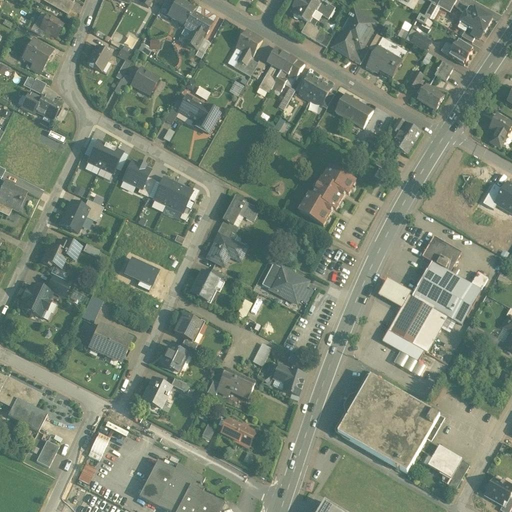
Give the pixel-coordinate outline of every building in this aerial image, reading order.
[(40,0),(41,0),(67,15),(72,6),(71,5),(62,0),(40,0)] [(142,0),(140,4),(147,8),(152,0),(142,0)] [(176,4),(169,0),(166,0),(158,14),(167,20),(168,18),(176,4)] [(195,10),(178,0),(176,4),(168,18),(185,27),(193,13),(195,10)] [(310,0),(301,0),(293,15),(308,24),(312,26),(315,21),(310,18),(314,12),(322,15),(329,20),(335,10),(325,4),(321,2),(319,5),(310,0)] [(457,0),(441,0),(437,7),(450,14),(457,0)] [(492,21),(475,10),(471,9),(469,9),(461,23),(461,24),(475,31),(471,36),(471,37),(475,39),(479,42),(480,41),(483,36),(492,21)] [(212,24),(193,13),(185,27),(184,29),(194,35),(188,45),(185,44),(185,45),(196,51),(202,40),(203,40),(212,24)] [(376,25),(355,13),(352,18),(350,17),(349,19),(351,20),(345,29),(333,49),(342,54),(343,52),(349,56),(348,58),(354,47),(361,52),(376,25)] [(63,26),(47,17),(46,17),(41,14),(34,26),(40,29),(39,30),(56,39),(63,26)] [(419,15),(416,21),(425,26),(428,19),(419,15)] [(308,39),(315,27),(312,26),(308,24),(302,35),(308,39)] [(475,31),(461,24),(458,29),(465,33),(471,36),(475,31)] [(333,38),(315,27),(308,39),(326,49),(333,38)] [(410,31),(406,42),(428,52),(432,41),(410,31)] [(263,42),(246,32),(237,49),(243,52),(253,58),(263,42)] [(471,36),(465,33),(462,39),(472,45),(475,39),(471,37),(471,36)] [(377,36),(369,51),(374,54),(376,51),(379,53),(384,43),(382,41),(383,40),(377,36)] [(53,53),(32,41),(22,59),(32,65),(42,71),(53,53)] [(458,42),(449,57),(464,67),(473,52),(458,42)] [(384,43),(379,53),(376,51),(374,54),(365,69),(373,74),(375,70),(392,80),(390,78),(392,76),(391,75),(399,62),(395,60),(400,51),(384,43)] [(361,52),(354,47),(348,58),(348,59),(355,63),(361,52)] [(111,56),(96,48),(96,49),(91,57),(92,58),(88,65),(87,65),(86,65),(101,73),(110,57),(111,56)] [(290,58),(276,50),(267,65),(272,68),(282,73),(290,58)] [(133,58),(121,51),(117,57),(129,64),(133,58)] [(253,58),(243,52),(234,69),(250,79),(251,77),(258,65),(257,65),(251,61),(253,58)] [(366,55),(361,52),(355,63),(360,66),(366,55)] [(304,67),(290,58),(282,73),(286,76),(296,81),(304,67)] [(258,65),(251,77),(257,81),(265,66),(259,63),(258,65)] [(453,70),(442,63),(434,77),(445,84),(453,70)] [(42,71),(32,65),(29,70),(39,76),(42,71)] [(272,68),(261,87),(270,93),(272,90),(273,88),(282,73),(272,68)] [(159,80),(140,70),(131,87),(149,97),(159,80)] [(282,73),(273,88),(276,90),(281,93),(287,82),(284,80),(286,76),(282,73)] [(417,91),(424,78),(416,73),(408,86),(417,91)] [(310,103),(321,83),(311,77),(309,81),(304,90),(300,95),(304,97),(305,99),(310,103)] [(303,78),(298,87),(304,90),(309,81),(303,78)] [(46,86),(35,80),(30,91),(40,96),(46,86)] [(121,81),(114,93),(120,97),(127,84),(121,81)] [(238,97),(244,87),(235,82),(229,92),(238,97)] [(321,83),(310,103),(316,106),(318,105),(321,107),(324,102),(329,94),(332,90),(321,83)] [(295,92),(300,95),(304,90),(298,87),(295,92)] [(444,98),(426,87),(424,91),(421,90),(418,96),(420,97),(417,101),(435,113),(444,98)] [(206,101),(210,94),(199,88),(195,95),(206,101)] [(329,94),(324,102),(330,105),(335,97),(329,94)] [(61,106),(43,97),(41,101),(28,95),(21,108),(34,115),(35,113),(52,122),(53,122),(61,106)] [(373,113),(346,97),(336,114),(363,130),(373,113)] [(204,108),(187,98),(178,113),(178,114),(179,113),(185,117),(195,123),(193,127),(208,135),(219,116),(205,107),(204,108)] [(324,102),(321,107),(327,110),(330,105),(324,102)] [(172,109),(165,122),(171,126),(178,114),(178,113),(172,109)] [(511,129),(511,125),(498,117),(490,130),(491,130),(490,131),(497,135),(497,134),(506,139),(507,139),(511,129)] [(399,121),(391,132),(392,132),(385,143),(392,147),(406,125),(399,121)] [(392,147),(407,157),(422,135),(406,125),(392,147)] [(174,134),(168,131),(163,140),(169,143),(174,134)] [(506,139),(497,134),(497,135),(492,144),(500,149),(506,139)] [(90,159),(97,143),(91,140),(84,156),(90,159)] [(100,170),(110,149),(97,143),(90,159),(87,164),(88,164),(100,170)] [(115,171),(123,155),(110,149),(100,170),(112,176),(113,176),(115,171)] [(128,157),(123,155),(115,171),(120,173),(128,157)] [(391,167),(380,160),(376,167),(387,174),(391,167)] [(132,163),(123,182),(139,190),(141,191),(147,179),(150,172),(144,169),(145,168),(138,164),(137,166),(132,163)] [(96,177),(100,170),(88,164),(84,171),(96,177)] [(316,190),(341,203),(346,195),(349,196),(356,183),(330,168),(323,180),(322,180),(316,190)] [(112,176),(100,170),(96,177),(109,183),(112,176)] [(147,179),(141,191),(139,190),(137,194),(147,199),(148,198),(155,183),(147,179)] [(166,207),(176,186),(163,180),(160,185),(153,201),(154,202),(166,207)] [(14,187),(5,183),(0,192),(0,213),(7,217),(11,209),(16,212),(24,195),(13,190),(14,187)] [(148,198),(153,201),(160,185),(155,183),(148,198)] [(511,187),(507,185),(503,191),(494,186),(483,205),(494,211),(497,205),(511,213),(511,187)] [(188,201),(192,193),(176,186),(166,207),(182,215),(187,204),(188,201)] [(76,189),(73,195),(81,198),(83,193),(76,189)] [(192,193),(188,201),(194,203),(199,193),(193,190),(192,193)] [(341,203),(316,190),(312,197),(309,196),(299,213),(323,228),(333,210),(336,212),(341,203)] [(95,198),(93,204),(100,207),(102,202),(95,198)] [(237,200),(229,214),(225,222),(224,221),(224,222),(234,227),(240,215),(254,223),(259,212),(237,200)] [(87,202),(84,209),(89,211),(85,219),(96,224),(103,210),(87,202)] [(162,214),(166,207),(154,202),(151,209),(162,214)] [(71,203),(60,227),(77,235),(85,219),(89,211),(84,209),(71,203)] [(187,204),(182,215),(180,220),(185,223),(193,206),(187,204)] [(182,215),(166,207),(162,214),(179,222),(180,220),(182,215)] [(234,227),(224,222),(221,229),(232,234),(235,236),(238,229),(234,227)] [(232,234),(221,229),(217,236),(219,237),(220,236),(229,241),(232,234)] [(229,241),(220,236),(219,237),(208,260),(224,268),(229,257),(240,262),(246,250),(234,244),(237,237),(235,236),(232,234),(229,241)] [(184,240),(177,237),(174,242),(182,246),(184,240)] [(462,254),(434,238),(423,259),(432,264),(450,274),(462,254)] [(80,249),(63,241),(62,244),(60,245),(59,248),(59,249),(56,250),(48,247),(45,253),(47,254),(42,265),(49,268),(51,266),(54,267),(60,270),(64,261),(67,260),(73,263),(80,249)] [(101,253),(86,246),(83,253),(98,260),(101,253)] [(432,264),(413,299),(410,297),(409,297),(402,310),(389,332),(389,333),(425,354),(427,355),(428,354),(448,318),(462,327),(482,292),(481,292),(472,286),(450,274),(432,264)] [(308,284),(273,265),(262,287),(284,298),(286,294),(299,300),(306,287),(308,284)] [(69,274),(60,270),(54,267),(51,275),(65,282),(69,274)] [(227,278),(212,271),(209,277),(224,284),(227,278)] [(209,277),(203,274),(196,287),(197,287),(193,295),(193,294),(192,296),(193,296),(194,296),(200,299),(200,300),(208,304),(215,291),(219,293),(219,294),(224,284),(209,277)] [(488,280),(479,274),(472,286),(481,292),(488,280)] [(68,286),(54,279),(53,278),(52,280),(48,289),(47,290),(48,291),(62,298),(63,299),(64,298),(64,297),(69,288),(69,287),(68,286)] [(388,280),(378,297),(402,310),(409,297),(410,297),(412,294),(388,280)] [(51,296),(51,295),(32,286),(31,287),(28,293),(26,293),(22,301),(24,302),(21,308),(21,309),(22,310),(39,318),(40,319),(41,318),(41,317),(44,311),(46,312),(50,304),(47,303),(50,296),(51,296)] [(314,291),(306,287),(299,300),(299,301),(307,305),(314,291)] [(85,299),(73,293),(70,299),(82,305),(85,299)] [(103,303),(92,298),(82,320),(93,325),(103,303)] [(244,300),(235,319),(243,323),(253,304),(244,300)] [(201,325),(184,316),(183,317),(184,317),(179,327),(174,335),(185,340),(191,343),(192,343),(196,333),(197,334),(197,332),(196,332),(200,325),(200,326),(201,325)] [(511,319),(510,319),(510,320),(504,329),(505,330),(506,328),(511,331),(511,335),(506,346),(502,344),(505,346),(505,347),(511,350),(511,319)] [(93,339),(126,354),(131,342),(99,327),(93,339)] [(466,334),(480,342),(483,335),(470,327),(466,334)] [(425,354),(389,333),(383,344),(419,364),(425,354)] [(499,344),(483,335),(480,342),(496,351),(500,343),(499,344)] [(126,354),(93,339),(88,349),(121,364),(126,354)] [(191,343),(185,340),(182,346),(194,352),(197,346),(192,343),(191,343)] [(263,368),(271,348),(261,344),(253,363),(263,368)] [(194,352),(182,346),(179,352),(186,356),(191,359),(194,352)] [(179,352),(169,348),(160,366),(177,374),(181,366),(181,365),(185,356),(186,356),(179,352)] [(293,366),(297,357),(291,354),(287,364),(293,366)] [(426,369),(400,355),(395,364),(420,379),(426,369)] [(291,373),(280,368),(274,381),(286,386),(284,392),(292,395),(292,396),(300,399),(306,378),(291,373)] [(239,379),(226,373),(221,385),(217,393),(218,393),(229,398),(229,397),(231,392),(248,400),(255,385),(245,380),(243,381),(242,381),(239,380),(239,379)] [(440,418),(371,378),(338,435),(407,475),(440,418)] [(7,380),(6,379),(4,381),(0,389),(0,403),(3,405),(4,403),(13,407),(16,400),(33,409),(39,398),(40,397),(39,396),(38,397),(7,380)] [(188,386),(174,380),(171,387),(185,394),(188,386)] [(170,390),(153,381),(142,403),(151,407),(148,412),(157,416),(160,411),(166,399),(167,400),(168,397),(167,397),(170,390)] [(221,385),(214,381),(207,395),(215,399),(218,393),(217,393),(221,385)] [(173,402),(167,400),(166,399),(160,411),(167,414),(173,402)] [(33,409),(16,400),(13,407),(7,418),(38,434),(47,416),(33,409)] [(256,435),(229,421),(223,433),(221,436),(249,450),(256,435)] [(210,442),(215,431),(208,427),(202,438),(210,442)] [(99,435),(96,439),(107,444),(109,440),(99,435)] [(96,439),(90,453),(101,458),(107,444),(96,439)] [(59,449),(46,442),(36,463),(48,469),(59,449)] [(463,462),(440,449),(431,465),(451,478),(447,485),(456,491),(470,467),(462,462),(463,462)] [(90,453),(88,458),(99,463),(101,458),(90,453)] [(255,458),(248,454),(244,463),(251,466),(255,458)] [(138,499),(163,511),(222,511),(226,506),(201,493),(203,489),(201,489),(205,481),(177,466),(174,472),(157,463),(138,499)] [(96,470),(86,465),(83,471),(94,476),(96,470)] [(94,476),(83,471),(80,476),(91,481),(94,476)] [(91,481),(80,476),(78,481),(88,486),(91,481)] [(502,485),(495,482),(496,479),(490,489),(491,489),(486,497),(503,507),(508,499),(510,500),(510,499),(511,496),(511,487),(503,483),(502,485)] [(510,500),(508,499),(503,507),(500,511),(510,511),(511,509),(511,500),(510,499),(510,500)]
